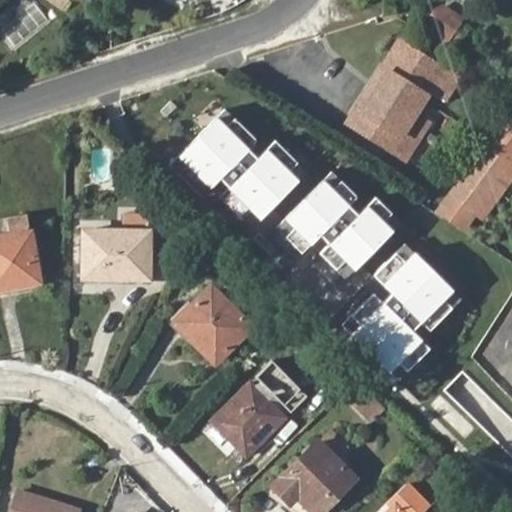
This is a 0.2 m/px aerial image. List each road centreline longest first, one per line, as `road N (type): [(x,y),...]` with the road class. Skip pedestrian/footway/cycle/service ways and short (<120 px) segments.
road 1 (residential): [(303,0),(270,26),(0,114)]
road 2 (residential): [(195,511),(119,434),(62,394),(27,381),(0,384)]
